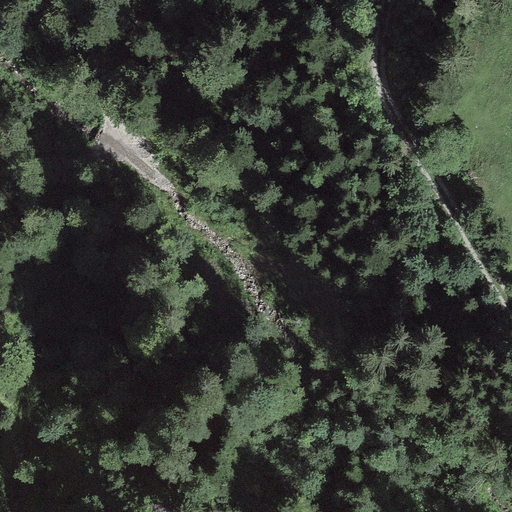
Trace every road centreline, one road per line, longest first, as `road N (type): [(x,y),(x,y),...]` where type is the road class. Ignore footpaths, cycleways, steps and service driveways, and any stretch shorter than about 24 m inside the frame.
road 1 (track): [(511,303),(384,85),(394,0)]
road 2 (track): [(0,150),(76,167),(104,153),(127,50),(163,0)]
